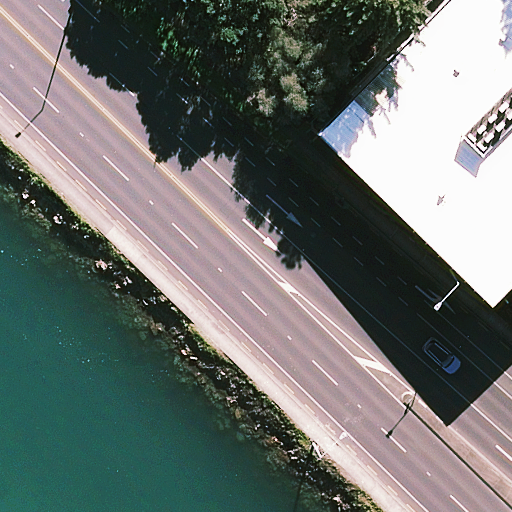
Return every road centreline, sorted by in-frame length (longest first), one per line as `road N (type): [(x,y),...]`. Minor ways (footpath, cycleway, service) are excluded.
road 1 (secondary): [(0,5),(268,268)]
road 2 (secondary): [(467,511),(335,382),(268,268)]
road 3 (secondary): [(268,268),(363,309),(511,439)]
